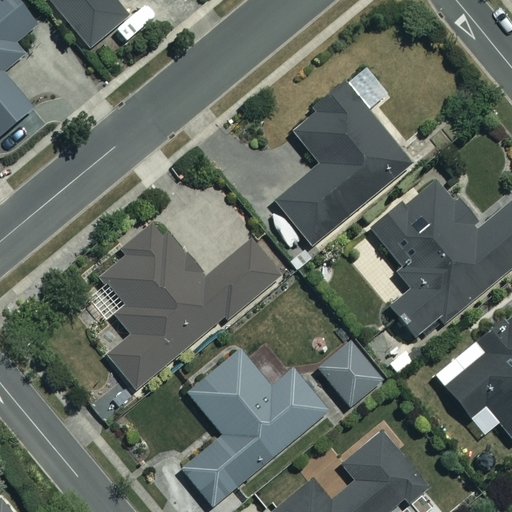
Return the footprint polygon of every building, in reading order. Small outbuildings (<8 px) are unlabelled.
[(0,0),(0,131),(28,109),(0,74),(0,73),(19,58),(9,44),(30,27),(8,0),(0,0)] [(124,17),(109,0),(44,0),(87,49),(124,17)] [(409,167),(340,85),(312,108),(315,112),(288,134),(316,167),(271,205),(309,250),(409,167)] [(478,229),(437,180),(399,211),(395,207),(366,231),(413,288),(387,310),(412,341),(436,321),(441,326),(511,267),(511,203),(511,202),(478,229)] [(203,280),(155,222),(95,273),(121,304),(109,314),(127,337),(104,357),(133,392),(224,317),(226,320),(277,278),(248,242),(203,280)] [(511,312),(472,345),(482,357),(441,390),(467,422),(482,409),(511,446),(511,312)] [(378,383),(349,345),(316,371),(344,408),(378,383)] [(268,390),(235,351),(184,394),(220,437),(178,472),(209,508),(322,413),(288,373),(268,390)] [(423,490),(378,435),(339,467),(351,482),(327,502),(311,481),(273,511),(385,511),(399,501),(404,506),(423,490)]
